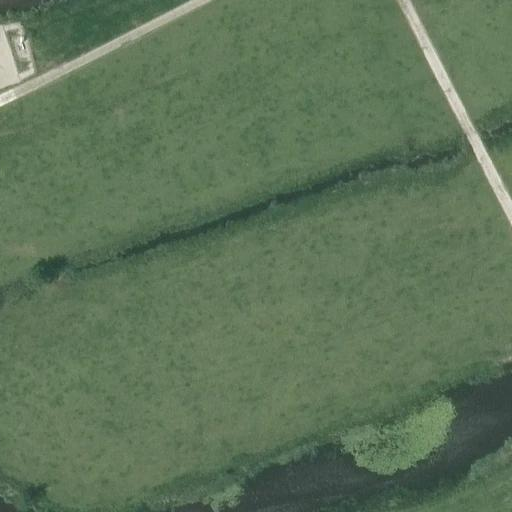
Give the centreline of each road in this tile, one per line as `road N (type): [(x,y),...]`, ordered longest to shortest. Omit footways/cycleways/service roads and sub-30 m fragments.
road 1 (track): [(406,0),(511,210)]
road 2 (track): [(0,94),(203,0)]
